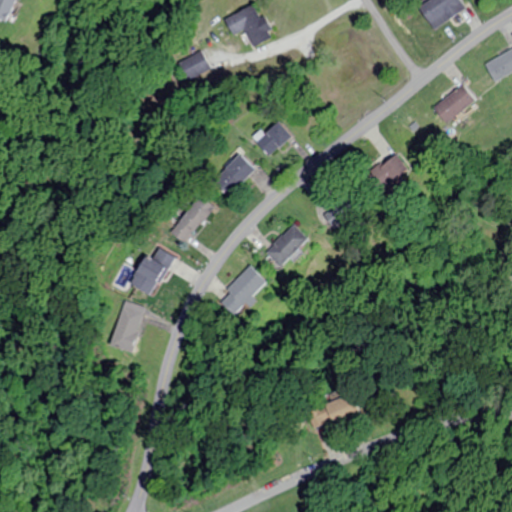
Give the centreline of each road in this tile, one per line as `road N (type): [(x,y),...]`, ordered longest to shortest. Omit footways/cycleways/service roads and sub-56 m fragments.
road 1 (residential): [(129,511),(181,327),(236,238),(310,167),(511,12)]
road 2 (residential): [(223,511),(403,435),(511,412)]
